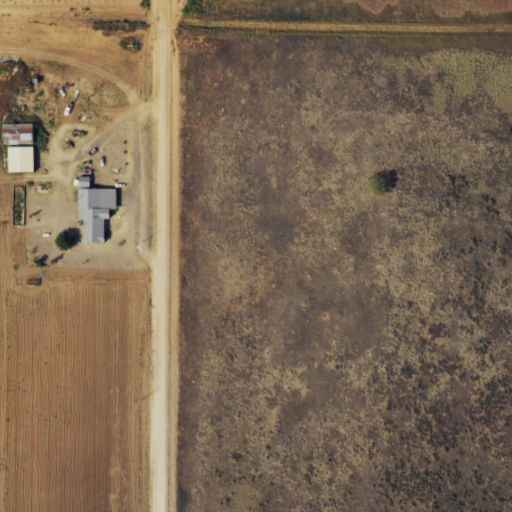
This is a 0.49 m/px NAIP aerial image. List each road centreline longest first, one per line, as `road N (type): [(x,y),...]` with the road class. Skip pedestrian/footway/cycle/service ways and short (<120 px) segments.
road 1 (residential): [(163,511),(168,107),(202,0)]
road 2 (residential): [(511,22),(202,19)]
